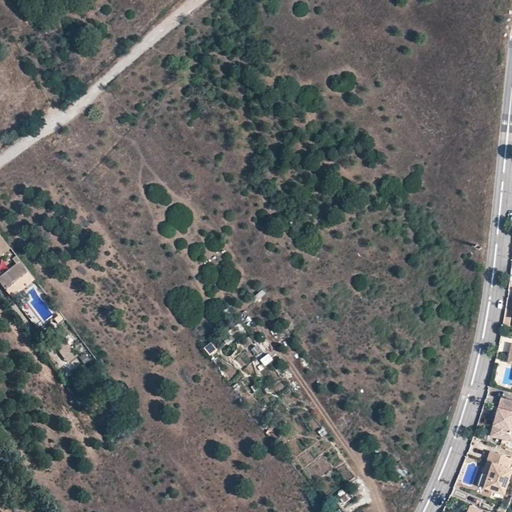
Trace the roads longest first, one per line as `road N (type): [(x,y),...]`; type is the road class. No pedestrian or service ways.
road 1 (tertiary): [(510,107),(484,329),(463,413),(423,511)]
road 2 (track): [(202,0),(0,158)]
